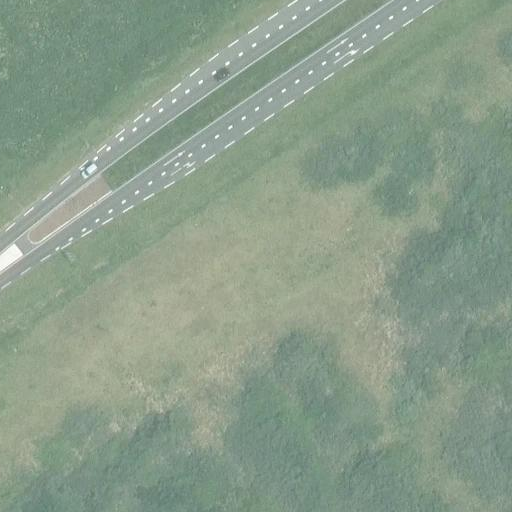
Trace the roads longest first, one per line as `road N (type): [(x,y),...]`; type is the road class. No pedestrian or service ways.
road 1 (primary): [(0,271),(407,0)]
road 2 (primary): [(327,0),(176,106),(0,247)]
